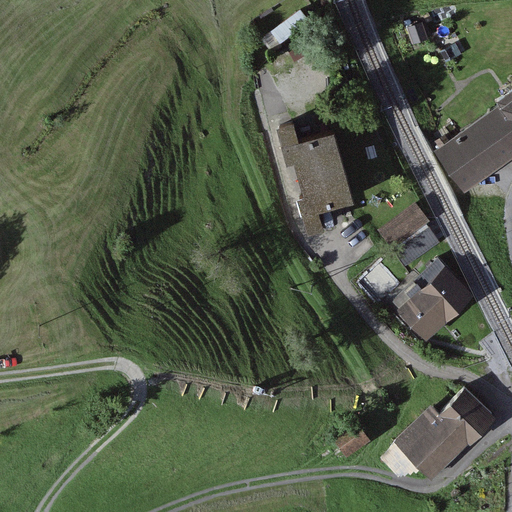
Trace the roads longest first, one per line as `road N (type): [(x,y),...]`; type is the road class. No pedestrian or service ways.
road 1 (track): [(166,511),(251,485),(351,472),(431,486),(511,424)]
road 2 (track): [(0,381),(114,367),(144,389),(129,416),(39,511)]
